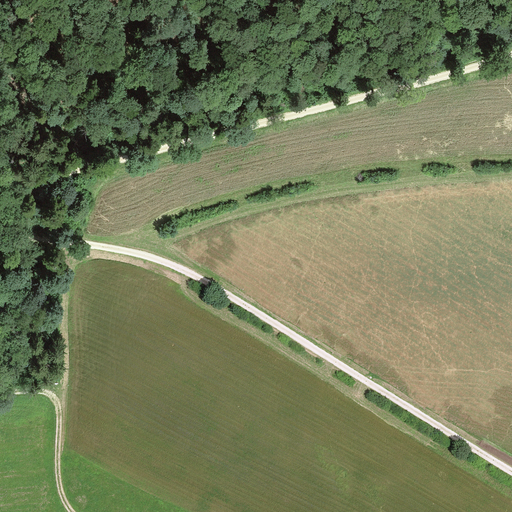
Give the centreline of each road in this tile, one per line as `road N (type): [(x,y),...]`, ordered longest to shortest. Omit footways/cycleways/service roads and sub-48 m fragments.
road 1 (track): [(0,236),(139,252),(178,266),(511,471)]
road 2 (track): [(0,188),(511,55)]
road 3 (track): [(72,511),(58,488),(52,398),(39,390),(0,394)]
